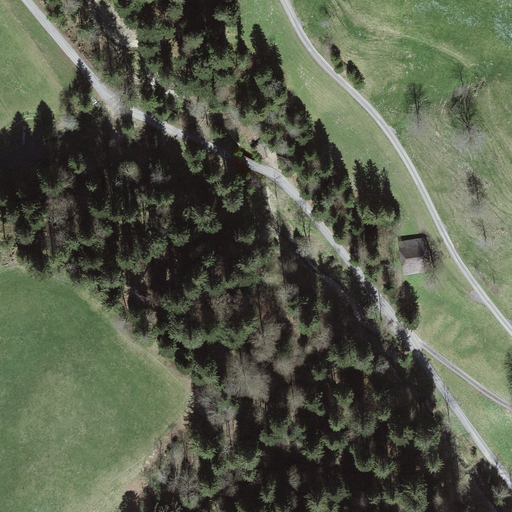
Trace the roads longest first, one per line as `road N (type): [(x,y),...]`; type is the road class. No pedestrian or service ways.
road 1 (unclassified): [(26,0),(111,99),(283,182),(511,484)]
road 2 (track): [(111,99),(115,157),(194,282),(235,377),(185,469)]
road 3 (track): [(284,0),(309,47),(394,140),(455,256),(511,332)]
road 4 (track): [(511,407),(395,323)]
